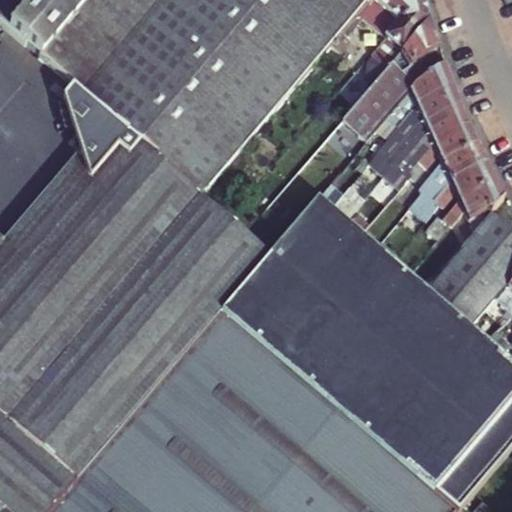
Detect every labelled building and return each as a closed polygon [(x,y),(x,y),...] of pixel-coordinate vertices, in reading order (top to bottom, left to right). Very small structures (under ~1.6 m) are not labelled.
[(0,511),(481,511),(508,484),(505,481),(511,474),(511,367),(494,352),(483,343),(507,315),(511,308),(511,229),(505,223),(488,243),(441,300),(332,209),(283,267),(212,208),(342,55),(354,43),(369,24),(382,10),(370,0),(0,0),(0,31),(85,102),(141,149),(0,311),(0,511)] [(399,49),(434,7),(431,0),(390,0),(382,10),(369,24),(399,49)] [(370,0),(382,10),(390,0),(370,0)] [(386,66),(403,80),(415,66),(443,32),(434,7),(399,49),(386,66)] [(443,32),(415,66),(424,78),(453,57),(443,32)] [(354,43),(342,55),(363,73),(374,60),(354,43)] [(359,132),(381,151),(403,127),(428,97),(460,75),(453,57),(424,78),(415,66),(403,80),(359,132)] [(434,113),(468,97),(460,75),(428,97),(403,127),(415,136),(421,129),(434,113)] [(397,188),(421,158),(442,132),(476,118),(468,97),(434,113),(421,129),(415,136),(407,147),(383,176),(397,188)] [(0,311),(141,149),(85,102),(75,114),(97,163),(11,254),(0,266),(0,311)] [(451,151),(483,137),(476,118),(442,132),(421,158),(410,172),(397,188),(411,200),(430,177),(451,151)] [(452,162),(456,171),(492,155),(483,137),(451,151),(430,177),(436,183),(452,162)] [(435,199),(451,211),(466,190),(501,173),(492,155),(456,171),(435,199)] [(470,200),(474,210),(510,192),(501,173),(466,190),(451,211),(458,217),(470,200)] [(511,194),(510,192),(474,210),(460,230),(466,235),(478,218),(488,243),(505,223),(511,214),(511,194)] [(0,266),(11,254),(0,245),(0,266)] [(511,330),(511,319),(507,315),(483,343),(494,352),(511,330)]
